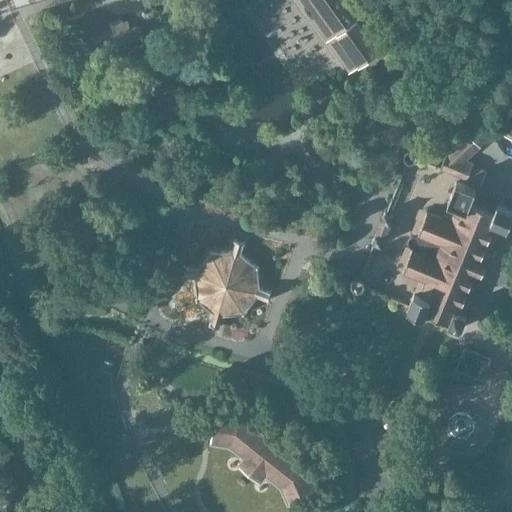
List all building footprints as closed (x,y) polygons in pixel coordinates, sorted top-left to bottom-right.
[(358,0),(313,0),(337,33),(326,41),(342,63),(349,73),(375,54),(388,72),(403,62),(367,12),(358,0)] [(129,21),(113,25),(116,35),(115,35),(119,48),(145,41),(141,28),(131,30),(129,21)] [(0,74),(27,60),(15,37),(0,45),(0,74)] [(511,84),(510,83),(492,129),(511,136),(511,84)] [(473,165),(447,154),(441,169),(467,180),(473,165)] [(427,279),(421,294),(415,291),(407,310),(424,317),(425,313),(449,323),(448,325),(460,330),(466,315),(464,314),(501,226),(507,229),(511,216),(511,211),(497,205),(494,213),(470,204),(475,191),(456,183),(447,204),(456,208),(450,222),(427,212),(417,236),(414,235),(411,237),(409,241),(410,244),(413,246),(403,270),(427,279)] [(186,266),(184,274),(195,277),(197,298),(195,298),(197,300),(198,300),(214,313),(211,324),(218,326),(222,315),(242,313),(243,315),(245,313),(244,312),(257,296),(268,300),(271,292),(260,288),(258,268),(259,267),(258,265),(257,266),(241,253),(244,242),(236,239),(233,250),(213,252),(212,251),(210,252),(211,253),(197,269),(186,266)] [(477,378),(486,355),(464,346),(455,369),(477,378)] [(113,363),(104,360),(102,370),(110,372),(113,363)] [(215,413),(212,431),(234,435),(289,479),(298,500),(315,493),(305,468),(241,418),(215,413)]
